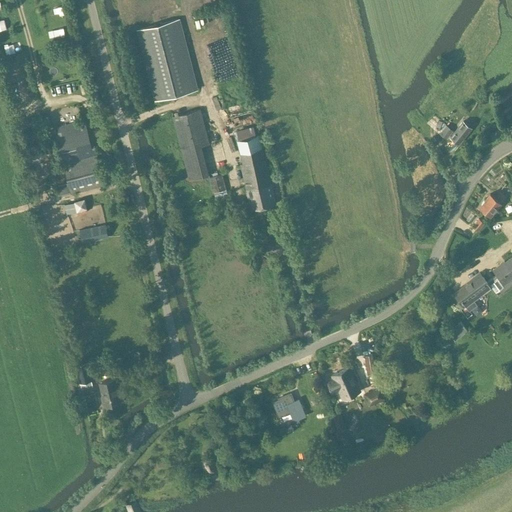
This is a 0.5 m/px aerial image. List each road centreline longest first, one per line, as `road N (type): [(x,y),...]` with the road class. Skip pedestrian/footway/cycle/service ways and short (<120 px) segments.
road 1 (unclassified): [(189,405),(404,302),(428,274),(478,172),(511,145)]
road 2 (unclassified): [(189,405),(86,0)]
road 3 (unclassified): [(71,511),(142,434),(189,405)]
